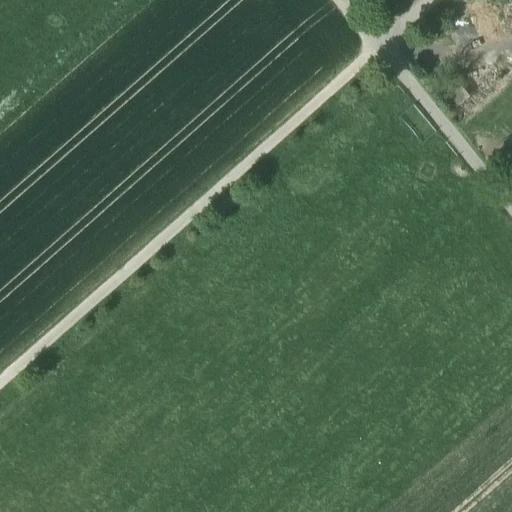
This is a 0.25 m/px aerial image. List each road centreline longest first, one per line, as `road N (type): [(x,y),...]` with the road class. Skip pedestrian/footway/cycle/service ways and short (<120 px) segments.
road 1 (track): [(379,52),(0,390)]
road 2 (track): [(511,213),(379,52)]
